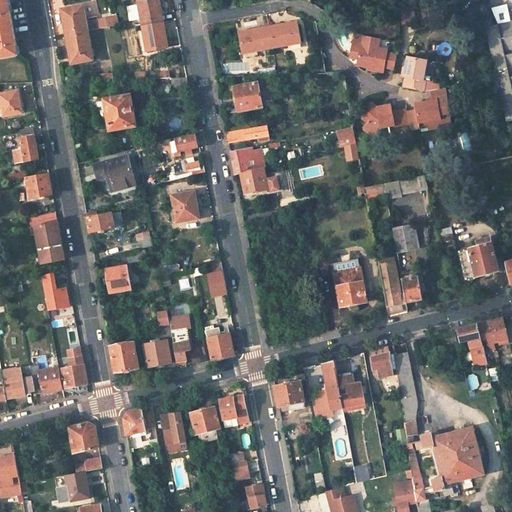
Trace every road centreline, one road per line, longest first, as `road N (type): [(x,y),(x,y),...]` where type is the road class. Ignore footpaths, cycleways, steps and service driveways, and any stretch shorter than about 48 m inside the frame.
road 1 (unclassified): [(32,0),(105,403)]
road 2 (unclassified): [(193,21),(255,365)]
road 3 (unclassified): [(255,365),(511,300)]
road 4 (unclassified): [(193,21),(303,3),(321,19),(327,48),(367,82),(397,92)]
road 5 (unclassified): [(105,403),(255,365)]
road 6 (unclassified): [(255,365),(284,511)]
